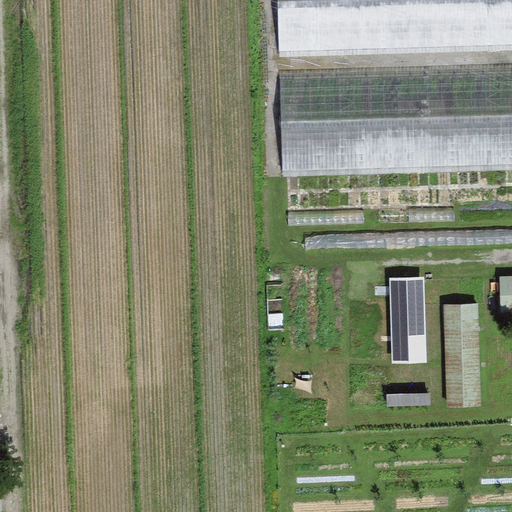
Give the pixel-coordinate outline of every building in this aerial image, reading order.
[(511,0),(277,0),(279,57),(511,50),(511,0)] [(511,63),(279,70),(282,176),(511,169),(511,63)] [(423,272),(388,274),(391,360),(427,358),(423,272)] [(511,273),(498,274),(499,311),(511,310),(511,273)] [(476,300),(442,301),(446,405),(481,404),(476,300)]
